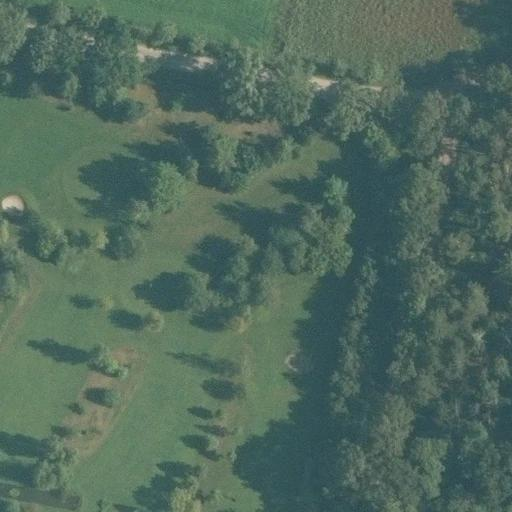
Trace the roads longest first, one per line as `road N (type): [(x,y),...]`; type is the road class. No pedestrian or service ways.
road 1 (track): [(356,511),(449,123),(436,84)]
road 2 (unclassified): [(436,84),(346,84),(0,32)]
